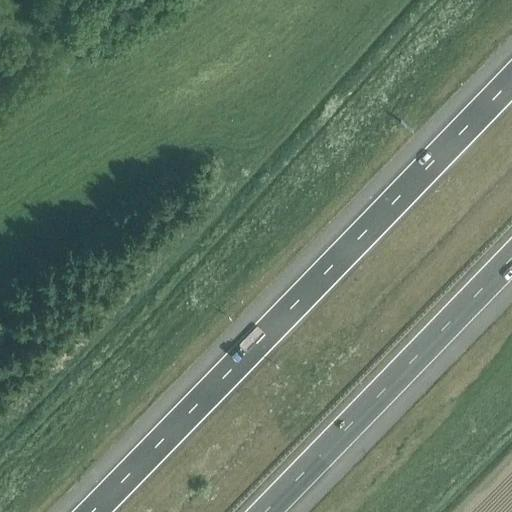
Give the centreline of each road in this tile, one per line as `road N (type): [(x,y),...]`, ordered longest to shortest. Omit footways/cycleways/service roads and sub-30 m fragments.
road 1 (motorway): [(511,76),(92,511)]
road 2 (motorway): [(265,511),(511,256)]
